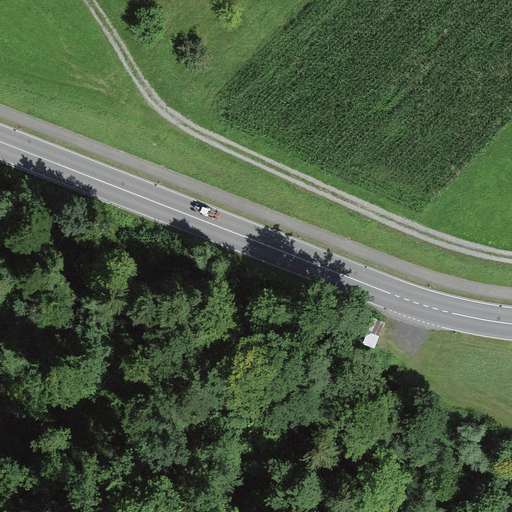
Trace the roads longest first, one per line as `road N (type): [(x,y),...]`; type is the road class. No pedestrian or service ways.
road 1 (tertiary): [(0,141),(400,298),(511,324)]
road 2 (track): [(85,0),(168,115),(424,233),(511,258)]
